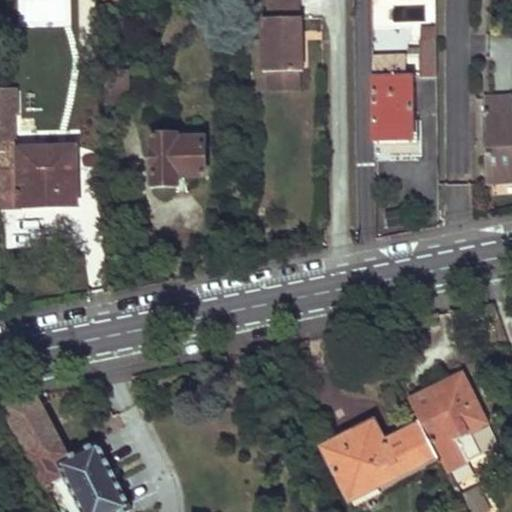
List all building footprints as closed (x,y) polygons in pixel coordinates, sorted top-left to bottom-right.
[(300,19),(299,0),(267,0),(268,20),(262,20),(263,73),(268,73),(298,72),(303,72),(302,19),(300,19)] [(419,43),(420,79),(437,79),(436,42),(419,43)] [(372,53),(373,72),(403,71),(403,52),(372,53)] [(106,73),(106,106),(131,105),(130,72),(106,73)] [(299,90),(298,72),(268,73),(269,91),(299,90)] [(373,79),(374,142),(413,142),(412,79),(373,79)] [(0,192),(21,192),(21,207),(77,205),(76,148),(15,149),(14,113),(16,113),(16,90),(0,91),(0,192)] [(511,183),(511,113),(499,114),(499,105),(490,105),(490,98),(483,99),(484,115),(486,185),(511,183)] [(152,137),(153,187),(177,187),(177,178),(205,178),(204,139),(177,140),(177,137),(152,137)] [(21,192),(0,192),(0,207),(21,207),(21,192)] [(438,457),(446,474),(481,457),(471,436),(490,427),(463,374),(410,400),(422,425),(438,457)] [(38,396),(0,403),(0,405),(46,495),(54,491),(51,486),(64,478),(81,511),(130,511),(132,511),(99,444),(71,458),(38,396)] [(374,423),(345,438),(349,444),(378,430),(374,423)] [(344,447),(327,456),(350,502),(438,457),(422,425),(385,444),(378,430),(349,444),(345,438),(341,440),(344,447)] [(341,440),(323,449),(327,456),(344,447),(341,440)]
